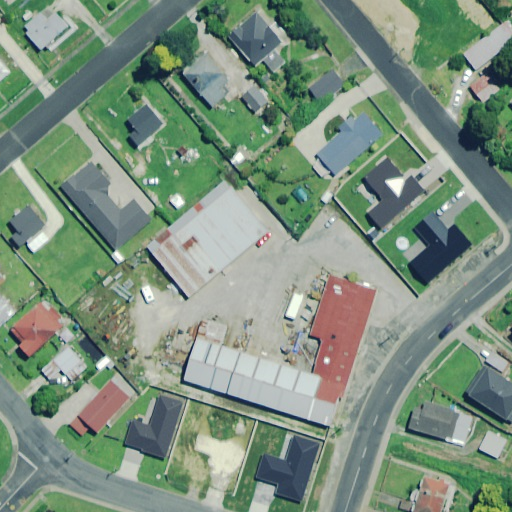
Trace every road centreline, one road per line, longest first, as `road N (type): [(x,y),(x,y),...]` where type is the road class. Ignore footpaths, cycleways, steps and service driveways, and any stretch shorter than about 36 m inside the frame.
road 1 (residential): [(511,265),(408,360),(344,511)]
road 2 (residential): [(333,0),(511,213)]
road 3 (residential): [(0,157),(180,0)]
road 4 (residential): [(47,453),(97,488),(171,511)]
